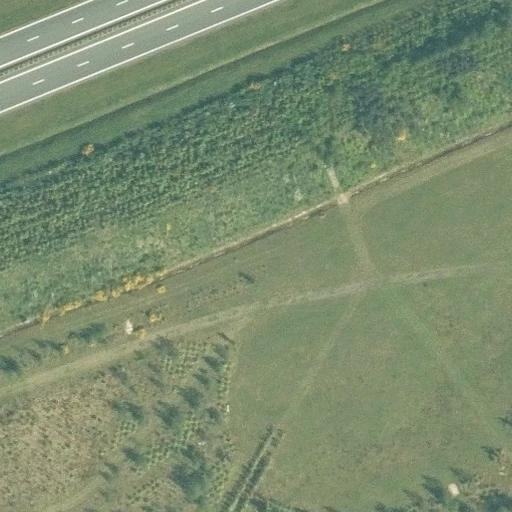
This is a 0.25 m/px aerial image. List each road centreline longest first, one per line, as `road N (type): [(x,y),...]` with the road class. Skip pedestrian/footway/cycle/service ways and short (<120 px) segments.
road 1 (track): [(511,137),(0,351)]
road 2 (track): [(372,266),(0,390)]
road 3 (track): [(49,511),(115,459),(248,306)]
road 4 (track): [(372,266),(233,511)]
road 5 (trunk): [(0,98),(240,0)]
road 6 (track): [(372,266),(511,445)]
road 7 (track): [(511,259),(372,266),(347,208)]
road 8 (trunk): [(123,0),(0,50)]
